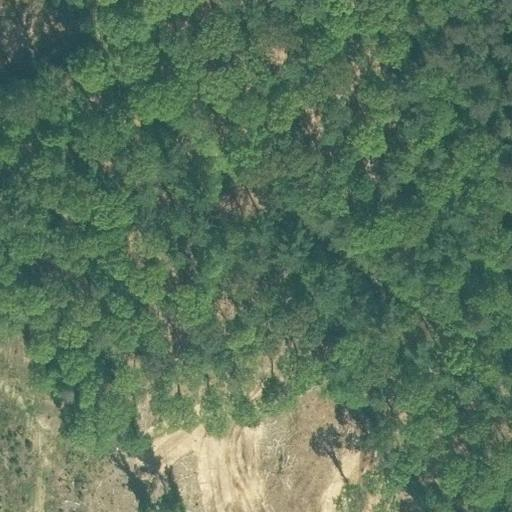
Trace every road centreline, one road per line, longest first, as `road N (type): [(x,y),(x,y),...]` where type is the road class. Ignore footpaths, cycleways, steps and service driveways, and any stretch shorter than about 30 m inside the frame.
road 1 (track): [(421,301),(206,142),(141,83),(129,55)]
road 2 (track): [(430,308),(504,511)]
road 3 (track): [(129,55),(0,111)]
